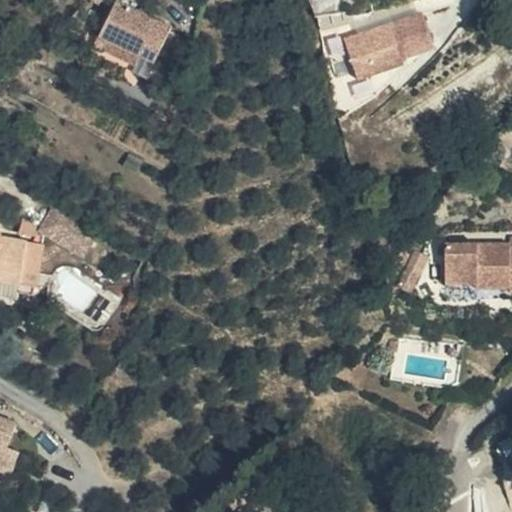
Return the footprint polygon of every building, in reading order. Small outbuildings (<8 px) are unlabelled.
[(111,1),(99,39),(143,54),(159,59),(171,20),(111,1)] [(441,2),(368,28),(384,73),(426,59),(424,52),(421,45),(452,35),(441,2)] [(454,41),(452,35),(421,45),(424,52),(454,41)] [(143,54),(99,39),(95,51),(139,65),(143,54)] [(35,229),(50,240),(71,215),(55,202),(35,229)] [(80,262),(100,236),(71,215),(50,240),(80,262)] [(17,296),(26,246),(0,238),(0,297),(16,301),(17,296)] [(508,294),(511,294),(511,245),(507,246),(504,241),(444,241),(443,285),(476,286),(476,290),(508,290),(508,294)] [(41,250),(26,246),(17,296),(32,301),(41,250)] [(0,417),(0,470),(23,475),(28,449),(16,446),(21,421),(0,417)] [(355,511),(349,499),(327,511),(355,511)]
